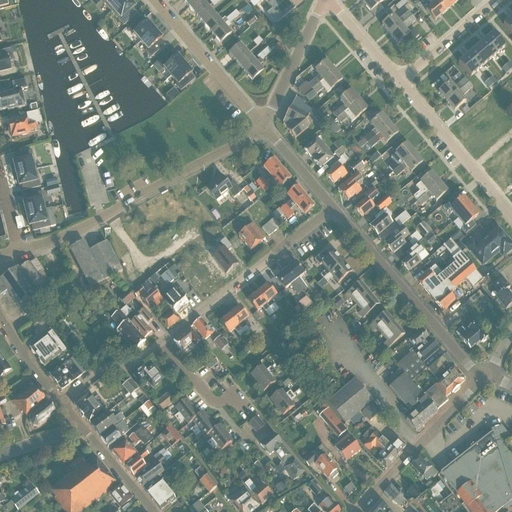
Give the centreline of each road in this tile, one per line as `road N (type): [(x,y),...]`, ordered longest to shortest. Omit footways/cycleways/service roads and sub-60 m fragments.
road 1 (unclassified): [(17,250),(76,231),(263,127)]
road 2 (unclassified): [(484,377),(468,370),(330,207)]
road 3 (residential): [(164,342),(330,207)]
road 4 (residential): [(355,511),(484,377)]
road 5 (residential): [(511,217),(399,82)]
road 6 (residential): [(263,127),(153,0)]
road 7 (unclassified): [(263,127),(319,0)]
road 8 (residential): [(399,82),(496,0)]
road 9 (residential): [(57,401),(164,342)]
